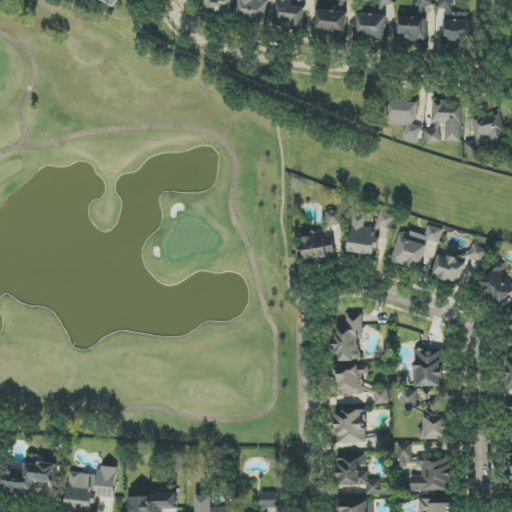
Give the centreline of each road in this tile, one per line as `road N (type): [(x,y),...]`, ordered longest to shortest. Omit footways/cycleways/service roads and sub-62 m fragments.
road 1 (residential): [(477,511),(471,347),(449,316),(357,284),(323,288),(300,323),(305,511)]
road 2 (residential): [(175,0),(181,18),(225,50),(304,69),(466,77)]
